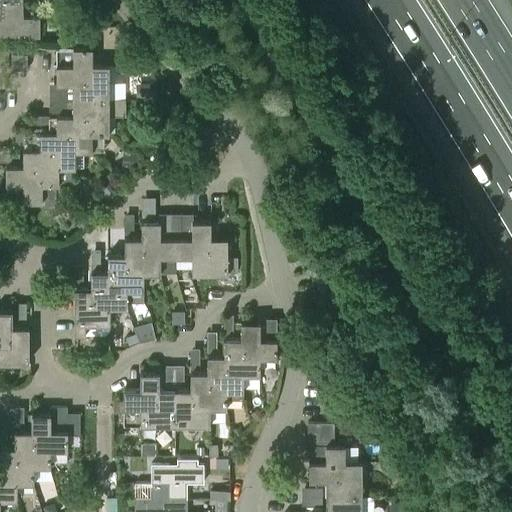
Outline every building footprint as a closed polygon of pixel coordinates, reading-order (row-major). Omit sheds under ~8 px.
[(4,2),(22,2),(22,0),(0,0),(0,19),(5,19),(4,2)] [(5,19),(0,19),(0,36),(39,37),(39,17),(22,17),(22,2),(4,2),(5,19)] [(90,82),(89,64),(92,64),(92,47),(87,47),(75,47),(56,47),(56,83),(73,83),(90,82)] [(27,69),(27,54),(13,54),(13,69),(27,69)] [(73,83),(73,98),(109,98),(109,64),(92,64),(89,64),(90,82),(73,83)] [(138,99),(149,98),(157,97),(156,80),(136,82),(138,99)] [(125,98),(109,98),(73,98),(56,98),(56,110),(73,110),(73,114),(72,114),(72,116),(90,116),(92,134),(104,134),(109,134),(109,114),(125,114),(125,103),(125,98)] [(104,134),(92,134),(90,116),(72,116),(72,114),(56,114),(56,131),(56,133),(74,132),(76,150),(104,150),(104,134)] [(75,150),(76,150),(74,132),(56,133),(56,131),(39,131),(39,148),(39,149),(58,150),(58,167),(71,167),(75,167),(75,150)] [(22,148),(22,165),(23,165),(23,167),(42,166),(42,184),(56,184),(72,184),(71,167),(58,167),(58,150),(39,149),(39,148),(22,148)] [(134,153),(123,152),(122,163),(133,164),(134,153)] [(56,207),(56,184),(42,184),(42,166),(23,167),(23,165),(22,165),(6,165),(6,183),(0,183),(0,199),(22,199),(22,201),(42,201),(42,207),(56,207)] [(109,201),(116,194),(107,185),(105,187),(100,192),(109,201)] [(86,209),(92,217),(102,208),(97,201),(86,209)] [(159,213),(158,220),(160,220),(160,237),(170,237),(170,213),(159,213)] [(181,213),(170,213),(170,237),(175,237),(181,237),(181,213)] [(181,213),(181,237),(191,237),(191,220),(192,220),(192,213),(181,213)] [(81,215),(74,223),(82,230),(89,222),(81,215)] [(141,220),(141,237),(141,256),(160,256),(174,256),(175,237),(170,237),(160,237),(160,220),(158,220),(141,220)] [(181,237),(175,237),(174,256),(191,256),(209,256),(208,237),(211,237),(211,220),(192,220),(191,220),(191,237),(181,237)] [(160,273),(160,256),(141,256),(141,237),(124,237),(124,254),(124,272),(143,273),(160,273)] [(237,256),(227,256),(227,237),(211,237),(208,237),(209,256),(191,256),(191,273),(227,273),(227,270),(237,270),(237,256)] [(307,255),(310,269),(334,264),(331,250),(307,255)] [(108,289),(127,290),(127,301),(143,301),(143,273),(124,272),(124,254),(107,254),(107,271),(108,289)] [(313,283),(337,278),(334,264),(310,269),(313,283)] [(91,271),(91,288),(91,307),(110,307),(127,307),(127,301),(127,290),(108,289),(107,271),(91,271)] [(313,283),(316,297),(341,292),(337,278),(313,283)] [(74,288),(74,301),(74,324),(85,324),(85,335),(105,335),(110,331),(110,307),(91,307),(91,288),(74,288)] [(344,306),(341,292),(316,297),(320,311),(344,306)] [(0,345),(10,346),(10,326),(12,326),(12,310),(0,309),(0,345)] [(183,311),(172,311),(172,323),(183,323),(183,311)] [(240,321),(240,338),(242,338),(242,356),(260,356),(260,357),(277,357),(277,338),(276,338),(276,318),(258,317),(258,321),(240,321)] [(155,337),(152,322),(134,326),(140,341),(155,337)] [(10,346),(0,345),(0,362),(28,363),(29,326),(12,326),(10,326),(10,346)] [(135,332),(125,336),(128,344),(138,340),(135,332)] [(242,374),(243,374),(260,374),(260,357),(260,356),(242,356),(242,338),(240,338),(224,338),(224,355),(224,374),(242,374)] [(207,372),(208,372),(209,390),(226,391),(226,399),(243,399),(243,374),(242,374),(224,374),(224,355),(207,355),(207,372)] [(140,407),(159,407),(159,388),(159,372),(140,372),(140,389),(123,389),(123,400),(123,412),(123,424),(141,424),(140,407)] [(226,408),(226,399),(226,391),(209,390),(208,372),(207,372),(190,372),(190,388),(192,388),(192,406),(209,406),(209,408),(226,408)] [(140,407),(141,424),(175,424),(174,388),(159,388),(159,407),(140,407)] [(209,408),(209,406),(192,406),(192,388),(190,388),(174,388),(175,424),(209,424),(209,408)] [(114,412),(123,412),(123,400),(114,400),(114,412)] [(51,407),(51,413),(31,413),(31,430),(33,430),(33,450),(50,450),(50,449),(67,449),(67,435),(79,435),(79,414),(67,414),(67,407),(51,407)] [(257,421),(263,415),(258,409),(251,415),(257,421)] [(308,422),(308,434),(334,433),(334,422),(308,422)] [(34,465),(34,466),(50,466),(50,450),(33,450),(33,430),(31,430),(14,430),(14,447),(16,447),(16,465),(34,465)] [(334,433),(308,434),(308,445),(309,445),(334,444),(334,433)] [(345,444),(334,444),(309,445),(309,461),(309,480),(325,480),(343,479),(345,461),(345,444)] [(155,445),(142,445),(142,457),(155,457),(155,445)] [(207,454),(207,445),(197,445),(197,454),(207,454)] [(0,481),(17,483),(34,483),(34,466),(34,465),(16,465),(16,447),(14,447),(0,446),(0,481)] [(176,456),(177,463),(151,463),(151,481),(168,481),(168,498),(187,498),(187,482),(203,482),(203,463),(197,463),(197,456),(176,456)] [(216,457),(216,467),(228,467),(228,457),(216,457)] [(361,461),(345,461),(343,479),(325,480),(325,496),(345,495),(361,495),(361,461)] [(0,499),(0,500),(17,500),(17,483),(0,481),(0,499)] [(187,511),(187,498),(168,498),(168,481),(151,481),(151,496),(134,496),(134,511),(187,511)] [(124,490),(133,490),(133,482),(124,482),(124,490)] [(229,490),(215,490),(215,498),(229,498),(229,490)] [(319,503),(319,495),(303,495),(303,503),(319,503)] [(325,496),(325,511),(361,511),(361,495),(345,495),(325,496)] [(392,503),(393,511),(404,511),(402,501),(392,503)]
